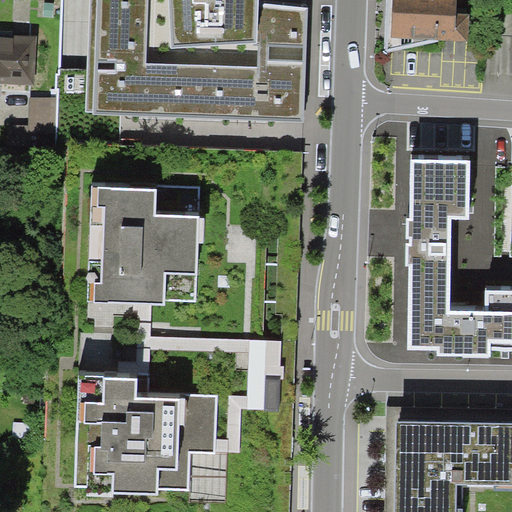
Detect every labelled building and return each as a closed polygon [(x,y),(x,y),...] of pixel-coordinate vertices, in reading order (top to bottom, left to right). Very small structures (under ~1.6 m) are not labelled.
[(89,0),(86,112),(303,119),(309,7),(259,4),(258,0),(89,0)] [(473,0),(399,0),(397,33),(477,37),(479,9),(473,9),(473,0)] [(39,34),(0,32),(0,80),(38,82),(39,34)] [(56,96),(30,95),(29,137),(55,137),(56,96)] [(453,133),(391,130),(389,183),(451,185),(453,133)] [(289,511),(307,150),(70,143),(44,511),(289,511)] [(505,157),(475,156),(474,184),(504,185),(505,157)] [(450,259),(389,259),(388,341),(434,342),(436,284),(452,283),(450,259)] [(511,272),(485,272),(484,298),(496,298),(494,344),(511,344),(511,272)] [(511,417),(402,418),(398,511),(477,511),(478,486),(511,486),(511,417)]
